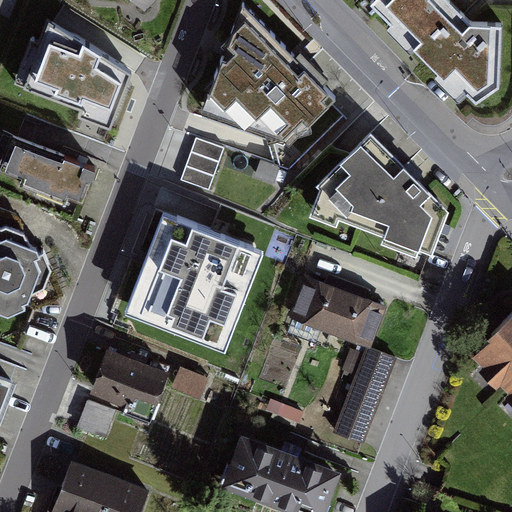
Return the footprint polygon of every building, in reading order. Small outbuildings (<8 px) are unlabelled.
[(131,0),(145,11),(156,0),(131,0)] [(375,0),(370,6),(391,26),(385,31),(410,56),(415,53),(438,76),(434,79),(460,103),(467,96),(476,104),(499,88),(501,26),(471,25),(466,21),(446,0),(375,0)] [(335,98),(242,3),(202,114),(288,144),(335,98)] [(132,72),(47,23),(24,88),(83,110),(79,118),(110,128),(132,72)] [(445,210),(365,130),(313,183),(307,213),(430,250),(445,210)] [(93,162),(3,131),(0,140),(0,185),(76,211),(93,162)] [(224,149),(196,139),(188,162),(181,180),(209,190),(224,149)] [(265,157),(259,167),(286,182),(301,154),(286,146),(276,163),(265,157)] [(263,251),(165,212),(126,310),(224,349),(263,251)] [(20,240),(0,232),(0,321),(22,319),(38,265),(20,240)] [(386,308),(306,281),(292,320),(373,347),(386,308)] [(511,314),(469,357),(511,400),(511,314)] [(392,359),(363,349),(334,431),(363,441),(392,359)] [(168,375),(107,352),(90,395),(152,418),(168,375)] [(207,379),(181,368),(173,388),(198,399),(207,379)] [(116,411),(88,401),(83,413),(77,428),(105,439),(116,411)] [(321,511),(337,469),(236,432),(217,485),(290,511),(321,511)] [(138,511),(146,490),(68,463),(58,490),(120,511),(138,511)] [(120,511),(58,490),(50,511),(120,511)]
